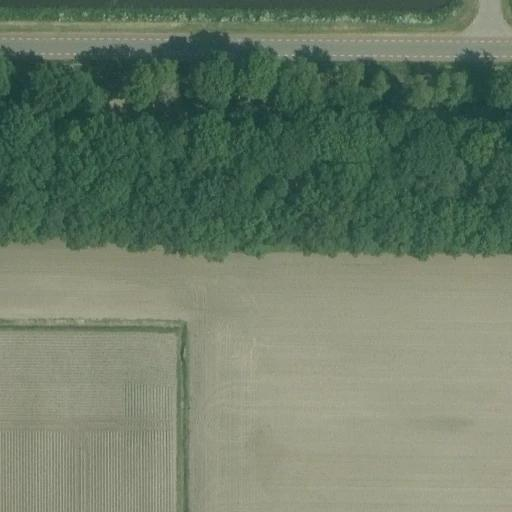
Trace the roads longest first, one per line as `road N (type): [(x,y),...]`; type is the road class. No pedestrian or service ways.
road 1 (unclassified): [(0,45),(511,47)]
road 2 (track): [(0,108),(511,109)]
